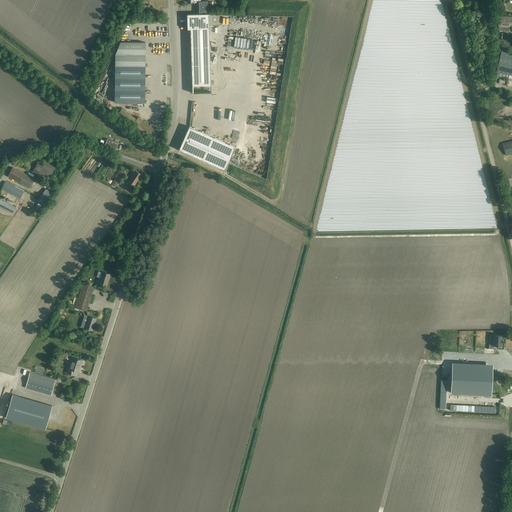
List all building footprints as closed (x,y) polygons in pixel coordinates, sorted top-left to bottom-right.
[(187,0),(187,2),(195,2),(195,3),(197,3),(197,14),(208,14),(208,2),(198,2),(197,0),(187,0)] [(209,15),(208,15),(208,14),(197,14),(187,15),(188,29),(191,29),(193,93),(211,93),(209,15)] [(14,21),(12,20),(13,17),(8,15),(2,27),(10,31),(14,21)] [(499,27),(498,31),(509,31),(510,27),(511,27),(511,17),(499,16),(499,27)] [(19,26),(21,23),(18,21),(11,34),(19,38),(24,29),(19,26)] [(26,30),(20,40),(28,44),(34,34),(26,30)] [(115,102),(145,103),(145,66),(145,43),(120,43),(115,53),(115,66),(115,102)] [(511,75),(511,54),(501,52),(496,71),(511,75)] [(235,147),(189,127),(179,149),(225,170),(235,147)] [(116,149),(118,143),(107,139),(105,145),(116,149)] [(506,155),(511,153),(511,141),(502,144),(506,155)] [(19,165),(25,169),(30,160),(24,156),(19,165)] [(47,182),(56,168),(46,162),(44,165),(38,162),(32,172),(47,182)] [(8,176),(30,188),(35,179),(12,167),(8,176)] [(122,170),(117,178),(120,181),(126,172),(122,170)] [(135,170),(127,183),(133,187),(142,175),(135,170)] [(1,189),(16,196),(20,199),(24,191),(5,182),(1,189)] [(50,198),(53,194),(46,189),(43,193),(50,198)] [(0,199),(0,207),(12,214),(16,207),(0,199)] [(102,272),(99,284),(106,286),(110,274),(102,272)] [(83,283),(75,307),(86,311),(94,287),(83,283)] [(88,316),(85,328),(92,331),(96,318),(88,316)] [(489,343),(489,348),(493,349),(494,346),(502,346),(502,336),(500,336),(494,335),(493,343),(489,343)] [(458,351),(458,360),(478,361),(478,362),(494,362),(494,352),(458,351)] [(72,357),(67,373),(75,375),(76,372),(79,373),(83,360),(72,357)] [(452,364),(451,394),(491,396),(492,366),(452,364)] [(30,372),(25,388),(51,395),(56,380),(30,372)] [(12,395),(6,418),(46,429),(52,406),(12,395)] [(72,409),(61,406),(59,415),(61,416),(59,423),(67,425),(72,409)]
